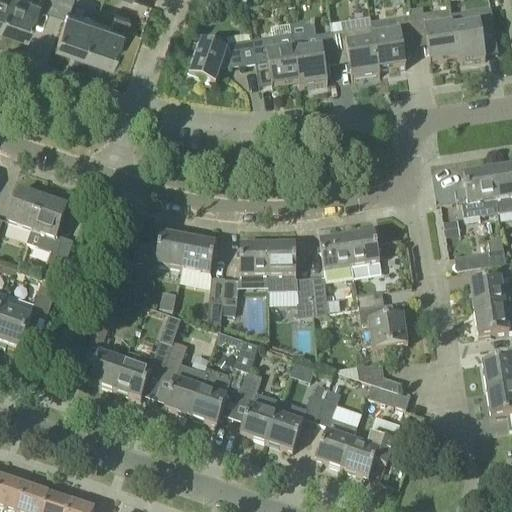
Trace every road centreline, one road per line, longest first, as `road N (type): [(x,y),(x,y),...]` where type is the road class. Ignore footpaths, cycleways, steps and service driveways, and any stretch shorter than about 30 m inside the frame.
road 1 (residential): [(407,190),(272,213),(175,202),(107,177)]
road 2 (residential): [(282,511),(0,414)]
road 3 (residential): [(131,102),(208,125),(407,125)]
road 4 (residential): [(451,416),(407,190)]
road 5 (residential): [(0,66),(131,102)]
